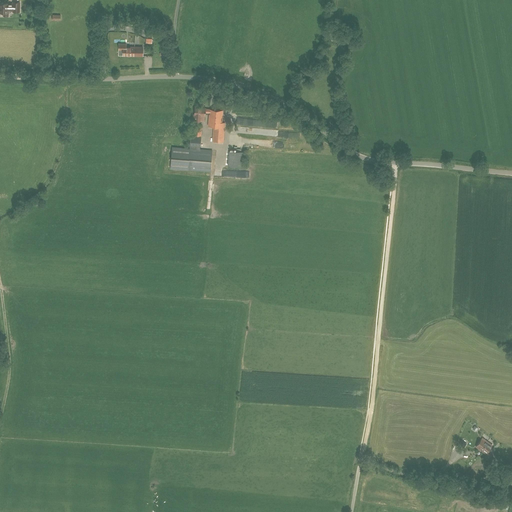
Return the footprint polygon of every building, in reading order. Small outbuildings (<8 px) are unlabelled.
[(0,13),(3,13),(3,16),(8,16),(8,11),(13,11),(13,12),(19,12),(19,2),(13,2),(13,4),(8,4),(8,3),(0,3),(0,13)] [(155,27),(146,27),(145,35),(154,35),(155,27)] [(123,55),(134,55),(143,55),(143,47),(123,47),(123,44),(119,44),(119,49),(123,50),(123,55)] [(205,109),(205,108),(199,108),(199,107),(196,106),(195,107),(194,114),(193,114),(193,120),(203,121),(204,115),(205,115),(205,114),(209,114),(208,126),(214,126),(213,141),(223,142),(225,122),(222,122),(223,110),(209,109),(205,109)] [(201,137),(191,136),(190,148),(172,147),(171,169),(210,172),(212,150),(200,149),(201,137)] [(244,153),(229,152),(228,167),(242,169),(244,153)] [(486,444),(488,442),(482,438),(476,446),(482,451),(484,449),(482,447),(485,444),(486,444)] [(492,453),(488,450),(492,445),(488,442),(486,444),(485,444),(482,447),(484,449),(482,451),(489,457),(492,453)] [(511,476),(511,472),(510,470),(503,474),(506,480),(511,476)]
